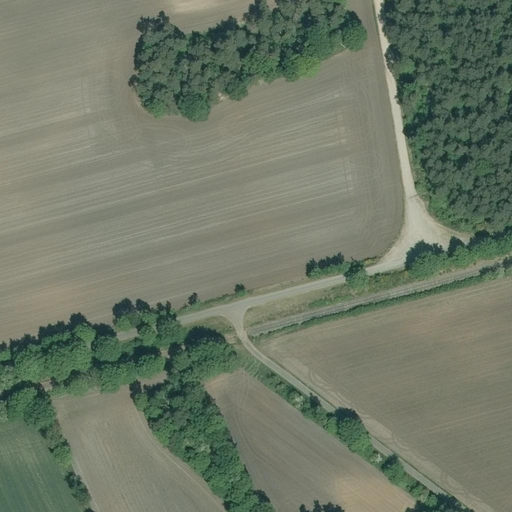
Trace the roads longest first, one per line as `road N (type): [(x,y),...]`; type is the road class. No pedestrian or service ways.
road 1 (residential): [(447,511),(261,361),(234,309)]
road 2 (unclassified): [(234,309),(511,233)]
road 3 (track): [(421,258),(379,0)]
road 4 (unclassified): [(0,369),(234,309)]
